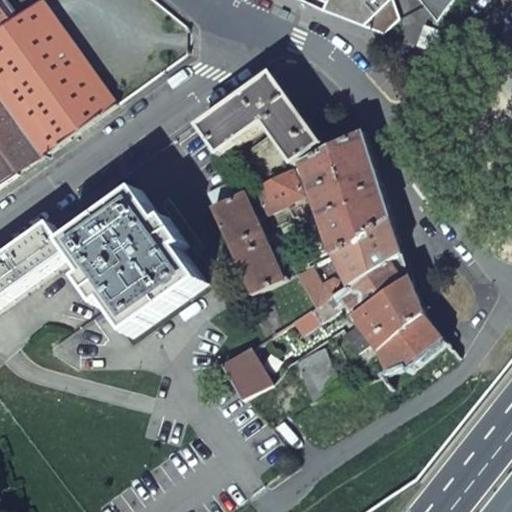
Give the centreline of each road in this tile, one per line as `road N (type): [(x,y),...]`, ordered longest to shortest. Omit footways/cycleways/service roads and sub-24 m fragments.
road 1 (residential): [(278,33),(0,229)]
road 2 (residential): [(272,502),(472,367),(511,295)]
road 3 (residential): [(395,126),(511,287)]
road 4 (residential): [(278,33),(354,73),(395,126)]
road 5 (residential): [(511,28),(395,126)]
road 6 (trunk): [(511,415),(434,511)]
